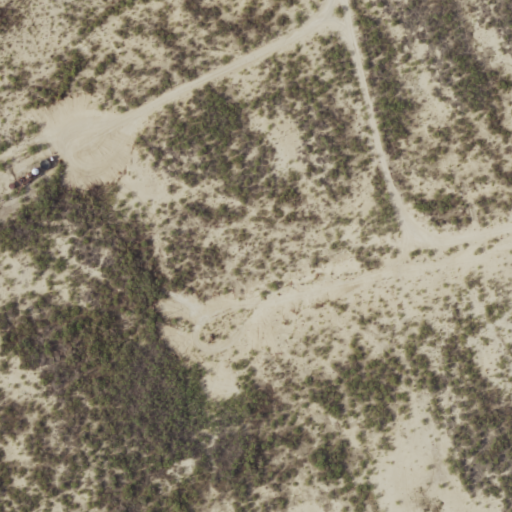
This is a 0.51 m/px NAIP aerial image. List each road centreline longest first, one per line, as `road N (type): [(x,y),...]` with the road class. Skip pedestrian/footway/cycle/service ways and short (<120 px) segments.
road 1 (track): [(511,234),(434,241),(402,215),(393,168),(362,97),(345,0)]
road 2 (track): [(511,362),(434,241)]
